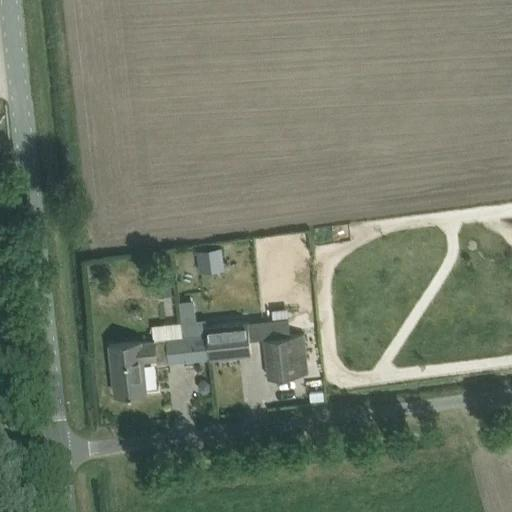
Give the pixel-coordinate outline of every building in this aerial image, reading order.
[(222,247),(196,250),(199,273),(224,269),(222,247)] [(157,284),(158,295),(172,294),(171,283),(157,284)] [(112,367),(114,367),(117,393),(149,390),(145,359),(156,358),(157,363),(254,353),(250,321),(207,326),(206,319),(152,325),(153,340),(143,341),(143,340),(109,344),(112,367)] [(308,373),(304,333),(264,337),(268,377),(308,373)] [(202,380),(198,383),(199,390),(203,393),(207,393),(210,389),(210,382),(206,379),(202,380)]
